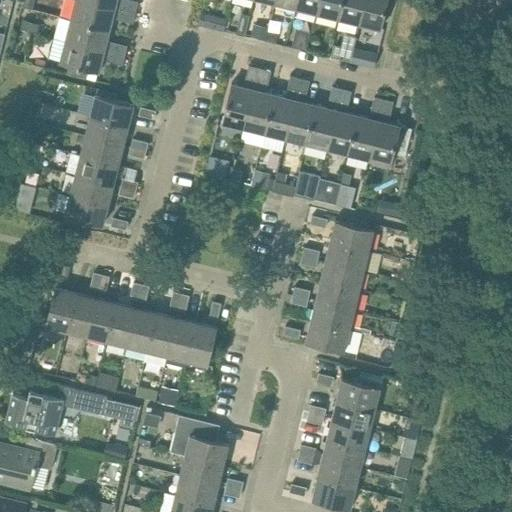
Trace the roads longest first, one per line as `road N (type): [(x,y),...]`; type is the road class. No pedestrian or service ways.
road 1 (residential): [(270,292),(147,256),(189,50)]
road 2 (residential): [(274,511),(260,508),(290,382),(281,364),(255,358),(270,292)]
road 3 (residential): [(409,91),(211,43),(189,50)]
